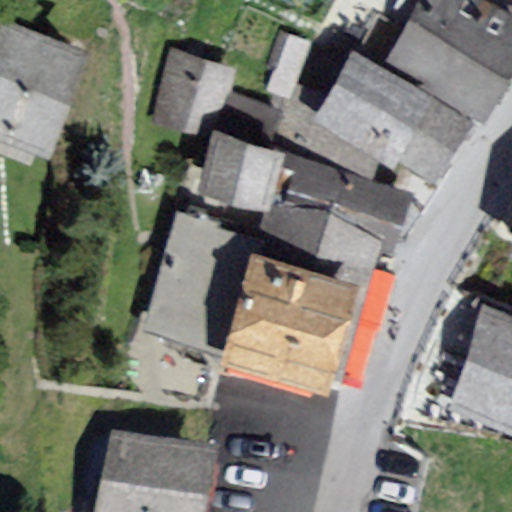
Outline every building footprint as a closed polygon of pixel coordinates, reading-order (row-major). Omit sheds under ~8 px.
[(511,75),(511,7),(498,0),(425,0),(392,64),(491,115),(511,75)] [(97,52),(0,20),(0,21),(0,138),(61,159),(97,52)] [(478,119),(359,57),(321,131),(439,193),(478,119)] [(210,147),(231,76),(175,59),(153,130),(210,147)] [(275,213),(290,154),(219,135),(203,194),(275,213)] [(418,196),(305,165),(284,242),(184,215),(152,333),(347,387),(386,248),(402,253),(418,196)] [(511,316),(494,311),(461,412),(511,429),(511,316)] [(210,511),(221,466),(122,444),(106,511),(210,511)]
